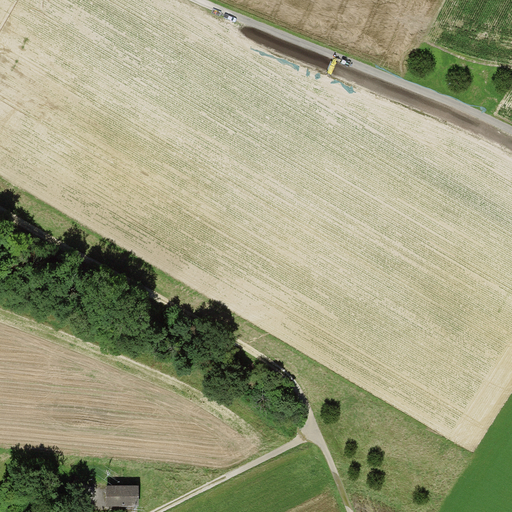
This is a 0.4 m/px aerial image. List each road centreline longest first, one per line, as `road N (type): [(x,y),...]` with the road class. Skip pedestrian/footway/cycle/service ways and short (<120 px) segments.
road 1 (track): [(0,209),(250,352),(289,383),(320,431)]
road 2 (track): [(195,0),(511,135)]
road 3 (track): [(320,431),(158,511)]
